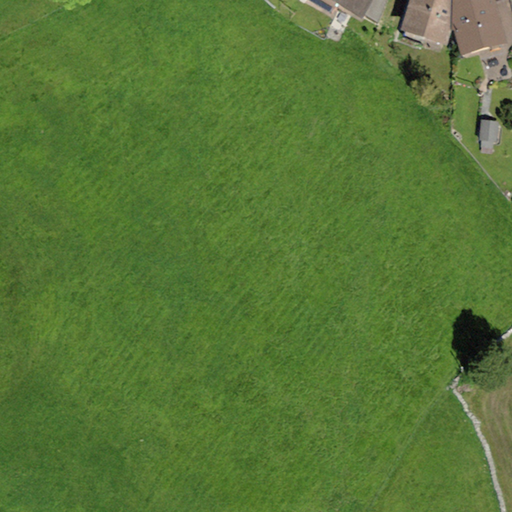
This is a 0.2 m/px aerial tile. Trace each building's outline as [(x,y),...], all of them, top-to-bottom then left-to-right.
[(319,0),(361,22),(373,0),(319,0)] [(412,0),(402,35),(448,50),(449,34),(451,0),(412,0)] [(493,0),(451,0),(449,34),(454,34),(460,59),(507,45),(505,38),(495,4),(493,0)] [(511,19),(506,1),(495,4),(505,38),(511,35),(511,19)] [(499,123),(480,121),(478,143),(497,145),(499,123)]
